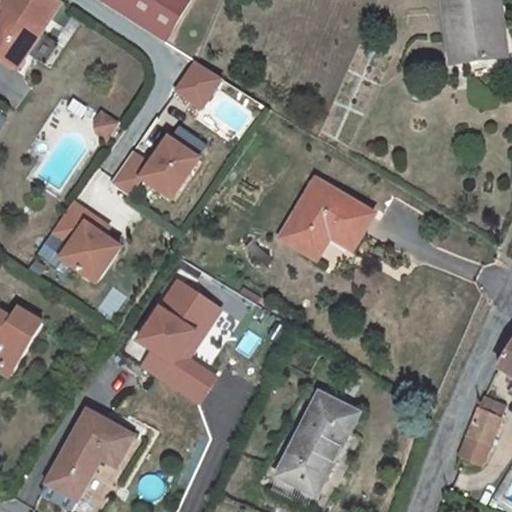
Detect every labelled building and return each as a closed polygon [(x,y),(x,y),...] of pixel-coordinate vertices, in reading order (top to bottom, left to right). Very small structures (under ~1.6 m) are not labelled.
[(9,0),(3,11),(9,15),(0,27),(0,56),(20,70),(30,56),(43,34),(61,6),(52,0),(9,0)] [(110,0),(107,5),(170,45),(197,0),(110,0)] [(503,60),(494,0),(445,0),(450,26),(456,66),(503,60)] [(0,27),(9,15),(3,11),(0,15),(0,27)] [(43,34),(30,56),(47,67),(61,46),(43,34)] [(196,60),(173,91),(202,112),(225,81),(196,60)] [(109,141),(119,125),(104,116),(98,126),(99,134),(109,141)] [(202,162),(171,141),(153,167),(135,155),(113,186),(132,199),(146,179),(175,200),(202,162)] [(317,182),(282,242),(319,262),(333,239),(337,232),(359,244),(376,217),(317,182)] [(99,232),(71,212),(36,263),(54,275),(59,268),(94,293),(119,257),(101,245),(93,239),(99,232)] [(107,237),(99,232),(93,239),(101,245),(107,237)] [(337,232),(333,239),(355,253),(359,244),(337,232)] [(218,307),(179,281),(139,342),(154,353),(144,368),(200,406),(220,376),(187,354),(218,307)] [(6,367),(15,372),(44,327),(17,310),(11,319),(0,312),(0,373),(2,375),(6,367)] [(511,351),(501,371),(511,377),(511,351)] [(6,367),(2,375),(11,380),(15,372),(6,367)] [(360,418),(320,397),(280,480),(319,500),(360,418)] [(507,408),(486,401),(485,403),(477,421),(471,440),(492,448),(507,408)] [(49,486),(50,487),(78,501),(80,503),(104,462),(118,468),(134,440),(88,415),(49,486)] [(492,448),(471,440),(464,457),(484,466),(492,448)] [(67,511),(72,511),(78,501),(50,487),(46,495),(52,499),(49,502),(67,511)]
